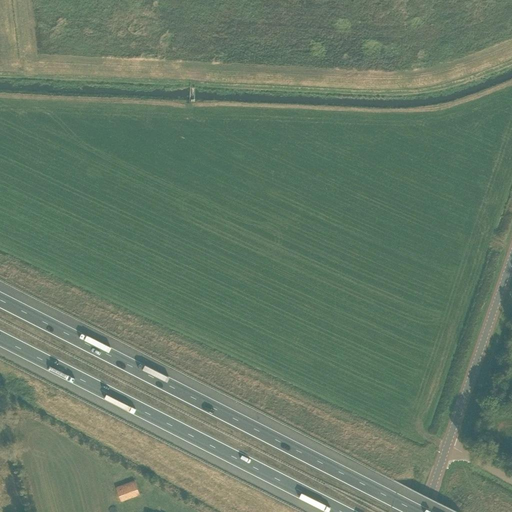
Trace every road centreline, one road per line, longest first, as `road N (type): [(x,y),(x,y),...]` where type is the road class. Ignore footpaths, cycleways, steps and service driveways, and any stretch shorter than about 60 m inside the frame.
road 1 (motorway): [(417,511),(0,294)]
road 2 (motorway): [(0,336),(347,511)]
road 3 (tertiary): [(447,446),(511,261)]
